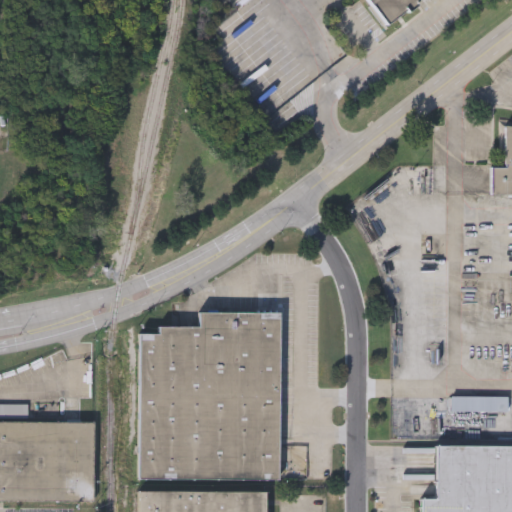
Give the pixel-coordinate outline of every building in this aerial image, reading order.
[(366,0),(416,0),(386,25),(366,0)] [(511,194),(489,194),(489,166),(503,166),(503,125),(511,125),(511,194)] [(278,312),(277,480),(137,479),(137,333),(156,333),(156,326),(197,326),(197,312),(278,312)] [(506,395),(506,411),(448,411),(448,395),(506,395)] [(0,421),(91,421),(91,501),(0,501),(0,421)] [(511,445),(511,511),(419,511),(419,499),(434,499),(434,445),(511,445)] [(264,492),(264,511),(136,511),(136,491),(264,492)]
